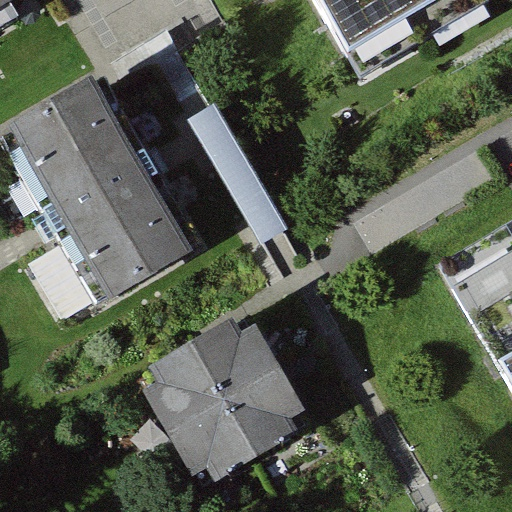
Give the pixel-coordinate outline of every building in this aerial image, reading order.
[(0,0),(0,3),(5,0),(46,0),(59,22),(100,0),(120,0),(144,44),(204,12),(198,0),(0,0)] [(485,9),(479,0),(308,0),(356,83),(485,9)] [(92,86),(17,129),(114,296),(188,253),(92,86)] [(251,224),(263,219),(272,238),(283,233),(226,113),(203,124),(251,224)] [(511,228),(442,270),(511,386),(511,228)] [(65,317),(101,297),(73,246),(37,266),(65,317)] [(150,393),(194,467),(212,457),(221,472),(291,430),(284,418),(298,409),(253,333),(239,342),(231,328),(159,371),(166,383),(150,393)]
